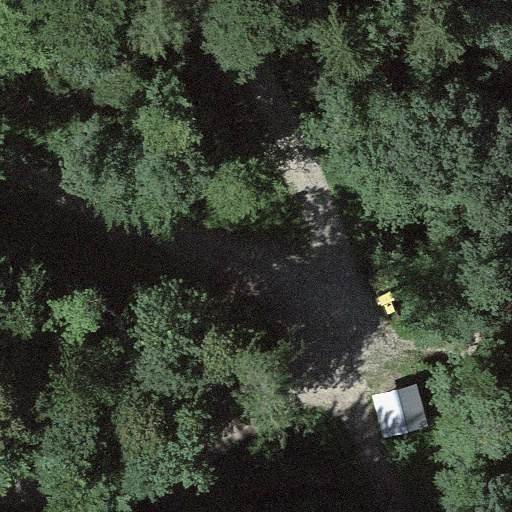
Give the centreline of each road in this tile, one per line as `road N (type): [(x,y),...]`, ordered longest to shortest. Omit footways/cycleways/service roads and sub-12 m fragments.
road 1 (track): [(0,496),(59,505),(185,463),(362,332)]
road 2 (track): [(362,332),(251,254),(38,190),(0,164)]
road 3 (track): [(362,332),(287,124),(231,0)]
road 4 (track): [(362,332),(373,511)]
